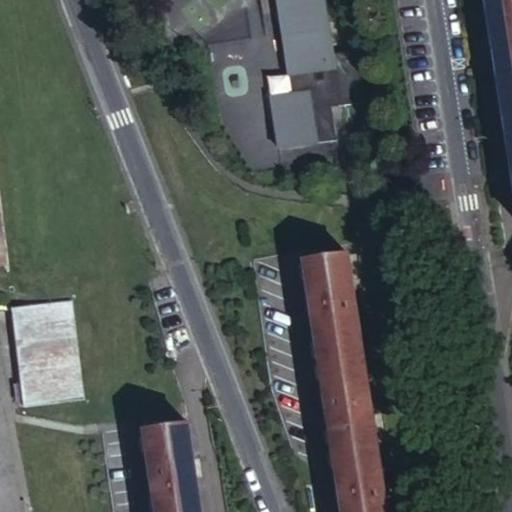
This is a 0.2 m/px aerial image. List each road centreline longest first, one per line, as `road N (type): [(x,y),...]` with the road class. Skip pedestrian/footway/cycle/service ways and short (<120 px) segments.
road 1 (residential): [(74,0),(276,511)]
road 2 (residential): [(508,511),(495,353),(434,0)]
